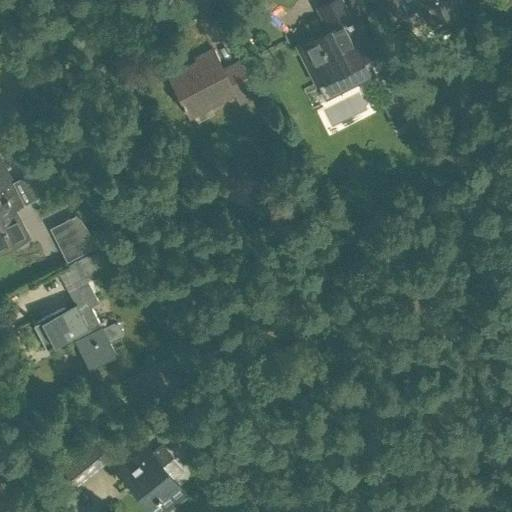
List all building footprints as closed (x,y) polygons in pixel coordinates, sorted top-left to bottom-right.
[(311,38),(298,45),(326,98),(375,72),(367,56),(369,55),(366,51),(381,43),(366,16),(354,22),(342,0),(332,0),(314,9),(323,25),(307,30),(311,38)] [(415,0),(427,22),(461,5),(458,0),(415,0)] [(168,78),(189,116),(234,93),(239,102),(255,94),(238,62),(223,70),(213,50),(194,59),(196,63),(168,78)] [(393,73),(379,80),(390,99),(403,92),(393,73)] [(0,249),(26,236),(12,209),(23,203),(0,159),(0,249)] [(38,208),(30,213),(49,240),(56,235),(38,208)] [(75,303),(33,325),(46,349),(72,335),(89,368),(116,354),(110,343),(120,338),(122,331),(119,325),(112,323),(102,328),(99,321),(91,306),(99,302),(87,280),(69,290),(75,303)] [(153,390),(155,395),(180,382),(167,357),(128,378),(138,397),(153,390)] [(186,403),(179,389),(158,400),(165,414),(186,403)] [(72,433),(76,440),(87,434),(83,427),(72,433)] [(107,455),(149,507),(177,485),(172,479),(182,471),(163,448),(154,455),(136,432),(107,455)] [(64,461),(61,463),(66,469),(77,483),(102,463),(91,449),(86,443),(64,461)]
